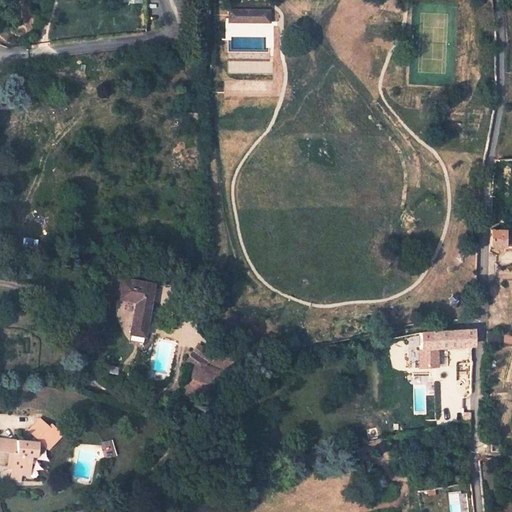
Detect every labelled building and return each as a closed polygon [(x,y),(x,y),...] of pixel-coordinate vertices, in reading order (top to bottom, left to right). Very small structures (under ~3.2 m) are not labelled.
[(270,10),(228,9),(228,23),(270,23),(270,10)] [(504,245),(511,244),(511,230),(508,231),(490,231),(490,247),(504,248),(504,245)] [(130,333),(144,336),(153,285),(121,279),(117,298),(136,302),(130,333)] [(457,296),(454,295),(449,301),(449,303),(454,308),(456,307),(461,301),(461,298),(457,296)] [(419,333),(419,350),(436,349),(473,346),(473,330),(419,333)] [(499,345),(500,332),(486,331),(486,345),(499,345)] [(191,362),(204,366),(212,355),(197,345),(187,361),(191,362)] [(436,349),(419,350),(419,368),(437,367),(436,349)] [(204,366),(191,362),(188,372),(201,376),(200,381),(216,386),(229,387),(239,379),(238,377),(204,366)] [(2,439),(2,452),(8,453),(12,453),(10,467),(9,480),(19,481),(20,473),(20,469),(28,469),(29,459),(30,455),(35,456),(36,449),(41,443),(46,448),(47,449),(60,434),(49,424),(47,427),(38,419),(27,430),(33,436),(28,442),(2,439)] [(101,443),(104,454),(111,452),(108,441),(101,443)] [(41,443),(36,449),(35,456),(30,455),(29,459),(34,459),(35,459),(46,448),(41,443)]
